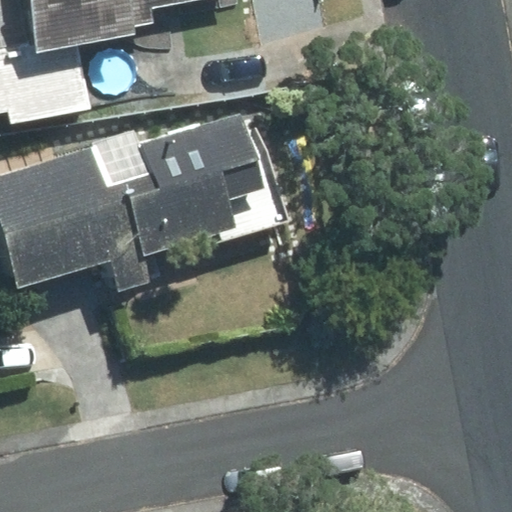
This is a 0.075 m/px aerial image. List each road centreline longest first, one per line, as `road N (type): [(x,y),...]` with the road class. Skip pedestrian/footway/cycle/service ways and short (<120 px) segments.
road 1 (residential): [(0,494),(511,403)]
road 2 (residential): [(511,403),(437,0)]
